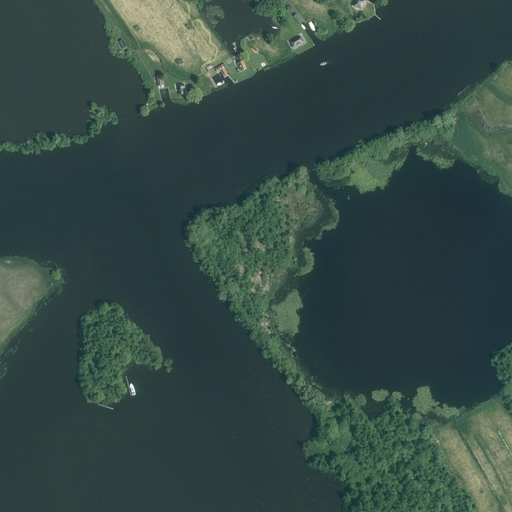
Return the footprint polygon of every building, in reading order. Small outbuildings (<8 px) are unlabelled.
[(362,10),(365,1),(363,0),(355,0),(353,6),(362,10)] [(297,14),(293,17),(300,25),(304,22),(297,14)] [(293,48),(304,42),(300,36),(290,42),(293,48)] [(241,62),(241,60),(238,62),(237,62),(237,63),(237,64),(239,67),(240,67),(242,71),(246,69),(242,61),(241,62)] [(224,78),(228,76),(224,69),(222,65),(216,69),(218,73),(220,71),(221,71),(224,78)] [(179,95),(184,94),(183,90),(185,90),(184,84),(177,85),(179,95)]
